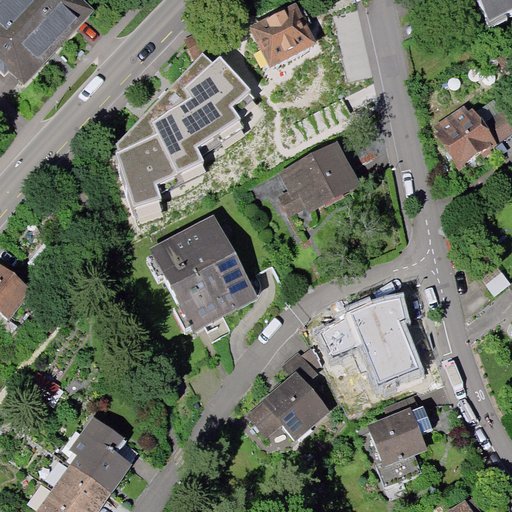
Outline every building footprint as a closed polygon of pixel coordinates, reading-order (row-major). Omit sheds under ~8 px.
[(96,18),(75,0),(8,0),(0,9),(0,67),(28,93),(96,18)] [(511,0),(480,0),(495,29),(511,20),(511,0)] [(299,11),(251,36),(272,76),(320,51),(299,11)] [(476,114),(437,139),(461,178),(501,153),(476,114)] [(342,152),(282,181),(304,227),(364,198),(342,152)] [(219,223),(154,256),(196,339),(261,306),(219,223)] [(37,294),(0,268),(0,317),(14,327),(37,294)] [(394,311),(347,327),(363,374),(410,358),(394,311)] [(297,384),(249,422),(265,442),(281,429),(297,448),(332,421),(308,391),(320,382),(298,355),(283,367),(297,384)] [(61,393),(39,379),(29,394),(51,408),(61,393)] [(372,438),(387,472),(426,456),(411,421),(372,438)] [(46,511),(104,511),(134,472),(96,445),(46,511)]
